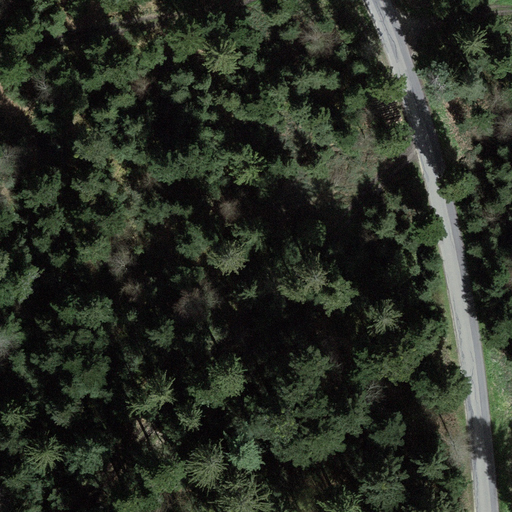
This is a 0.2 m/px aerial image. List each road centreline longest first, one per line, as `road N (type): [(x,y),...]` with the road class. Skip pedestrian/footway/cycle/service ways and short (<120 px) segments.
road 1 (unclassified): [(485,511),(444,207),(410,85),(374,0)]
road 2 (track): [(80,511),(379,179),(430,155)]
road 3 (track): [(386,21),(511,17)]
